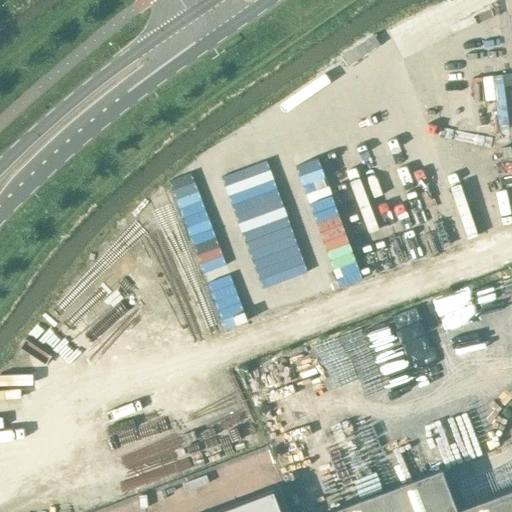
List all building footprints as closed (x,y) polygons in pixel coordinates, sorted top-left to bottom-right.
[(484,15),(445,33),(409,50),(420,135),(499,124),(486,27),(484,15)] [(506,164),(505,146),(492,146),(492,154),(474,154),(474,165),(506,164)] [(264,160),(219,173),(255,290),(272,284),(274,291),(292,286),(289,275),(298,272),(264,160)] [(464,181),(432,194),(454,246),(486,233),(464,181)] [(177,190),(217,328),(241,322),(201,183),(177,190)] [(366,231),(340,239),(336,223),(316,228),(332,284),(397,265),(390,240),(370,246),(366,231)] [(511,276),(501,277),(507,355),(511,354),(511,276)] [(511,511),(511,489),(457,511),(441,470),(385,320),(260,368),(314,511),(511,511)]
